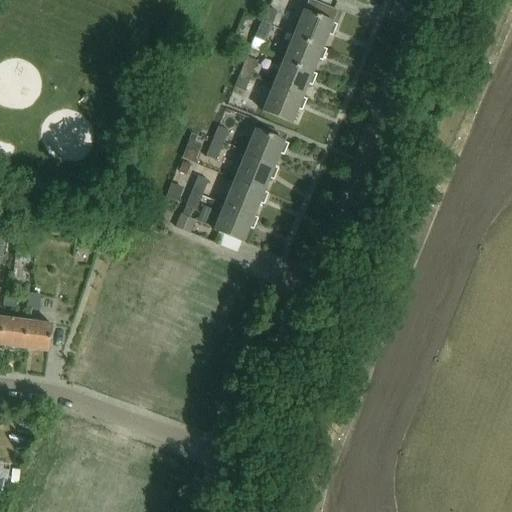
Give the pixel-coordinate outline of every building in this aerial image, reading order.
[(312,0),(307,0),(292,36),(322,48),(327,34),(331,36),(336,24),(332,23),(337,10),(312,0)] [(260,23),(271,27),(277,12),(266,8),(260,23)] [(271,27),(260,23),(254,38),(265,42),(271,27)] [(292,36),(283,60),(312,72),(317,59),(322,61),(326,50),(322,48),(292,36)] [(246,58),(240,73),(251,78),(257,63),(246,58)] [(283,60),(273,86),(302,97),(307,84),(312,86),(316,74),(312,72),(283,60)] [(245,93),(251,78),(240,73),(233,88),(245,93)] [(273,86),(262,112),(291,123),(297,108),(302,110),(306,99),(302,97),(273,86)] [(212,142),(223,146),(229,131),(218,127),(212,142)] [(254,130),(244,155),(273,167),(279,153),(284,155),(288,144),(254,130)] [(223,146),(212,142),(206,157),(217,161),(223,146)] [(244,155),(235,179),(264,191),(269,178),(273,180),(278,169),(273,167),(244,155)] [(208,181),(197,177),(191,192),(202,196),(208,181)] [(235,179),(224,205),(253,217),(254,216),(259,202),(264,204),(268,193),(264,191),(235,179)] [(202,196),(191,192),(185,207),(196,211),(202,196)] [(253,229),(258,219),(258,218),(254,216),(253,217),(224,205),(214,230),(243,242),(249,228),(253,229)] [(190,231),(195,220),(180,214),(176,225),(190,231)] [(194,312),(220,324),(244,273),(218,261),(194,312)] [(179,316),(190,289),(153,274),(142,302),(179,316)] [(16,308),(19,292),(7,290),(5,306),(9,307),(16,308)] [(40,311),(43,295),(31,294),(29,310),(40,311)] [(15,319),(16,308),(9,307),(7,318),(3,317),(0,342),(0,345),(24,348),(28,321),(15,319)] [(149,309),(143,325),(173,334),(178,319),(149,309)] [(28,321),(24,348),(48,352),(52,324),(28,321)] [(168,391),(193,397),(205,342),(181,336),(168,391)] [(90,442),(82,466),(110,475),(118,451),(90,442)] [(133,459),(118,511),(146,511),(159,466),(133,459)] [(9,470),(0,469),(0,493),(6,495),(9,470)] [(71,482),(66,500),(91,507),(96,489),(71,482)]
